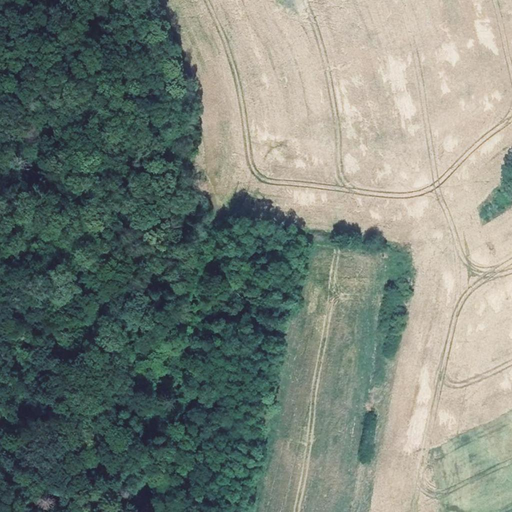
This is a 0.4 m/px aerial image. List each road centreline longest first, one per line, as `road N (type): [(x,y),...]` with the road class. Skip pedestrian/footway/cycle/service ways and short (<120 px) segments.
road 1 (track): [(0,475),(118,291),(150,258),(199,238),(396,252),(353,511)]
road 2 (track): [(122,0),(131,12),(150,153),(150,258)]
